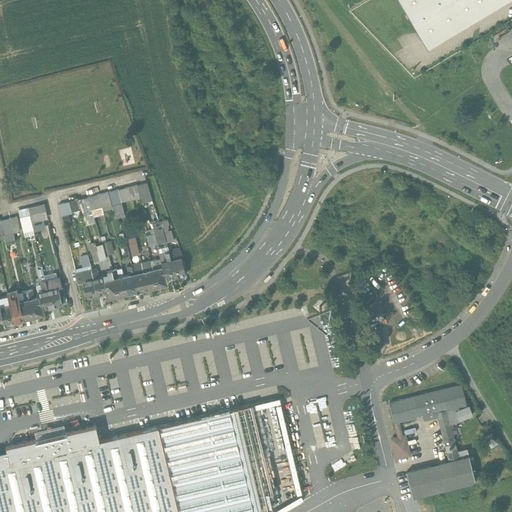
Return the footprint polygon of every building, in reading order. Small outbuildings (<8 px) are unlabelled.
[(505,0),(398,0),(427,47),(505,0)] [(147,184),(137,186),(140,198),(140,200),(151,197),(147,184)] [(137,186),(127,188),(130,200),(140,198),(137,186)] [(127,188),(118,190),(121,202),(130,200),(127,188)] [(118,190),(108,193),(111,205),(112,205),(122,203),(118,190)] [(108,192),(98,195),(102,208),(111,205),(108,193),(108,192)] [(98,195),(88,198),(92,210),(102,208),(98,195)] [(88,198),(79,200),(86,225),(95,222),(92,210),(88,198)] [(76,201),(69,203),(72,212),(79,210),(76,201)] [(64,204),(58,205),(62,217),(67,216),(67,215),(64,204)] [(40,205),(28,208),(30,217),(32,223),(44,220),(40,205)] [(17,217),(10,219),(13,234),(20,232),(17,217)] [(30,217),(21,220),(24,233),(34,230),(32,223),(30,217)] [(176,259),(166,217),(159,219),(170,252),(172,260),(176,259)] [(10,219),(0,220),(0,222),(3,236),(5,243),(15,240),(13,234),(10,219)] [(137,236),(129,238),(133,255),(141,254),(137,236)] [(88,256),(81,258),(84,268),(91,266),(88,256)] [(176,259),(172,260),(175,277),(186,274),(185,269),(182,257),(176,259)] [(167,261),(161,262),(163,267),(166,279),(175,277),(172,260),(167,261)] [(84,268),(75,270),(78,283),(84,282),(86,292),(87,298),(98,295),(92,271),(91,266),(84,268)] [(158,268),(153,269),(157,286),(161,285),(168,283),(166,279),(163,267),(158,268)] [(104,276),(98,278),(96,269),(92,271),(98,295),(107,293),(105,281),(104,276)] [(148,270),(144,272),(148,288),(154,287),(157,286),(153,269),(148,270)] [(124,276),(119,278),(117,270),(112,271),(118,296),(122,295),(128,293),(124,276)] [(108,272),(108,275),(104,276),(105,281),(107,293),(108,298),(115,296),(118,296),(112,271),(108,272)] [(139,273),(134,274),(138,291),(142,290),(141,290),(148,288),(144,272),(139,273)] [(129,275),(124,276),(128,293),(134,291),(134,292),(138,291),(134,274),(129,275)] [(60,278),(46,281),(48,289),(52,306),(56,306),(56,305),(57,305),(63,304),(62,298),(61,298),(59,287),(62,287),(60,278)] [(43,291),(38,292),(39,297),(42,309),(43,308),(49,307),(52,306),(48,289),(43,291)] [(17,290),(8,292),(8,295),(15,321),(18,320),(24,318),(20,301),(17,290)] [(8,295),(0,297),(0,300),(1,306),(5,323),(6,323),(11,321),(12,322),(15,321),(8,295)] [(35,298),(30,299),(34,316),(37,315),(39,315),(44,314),(43,308),(42,309),(39,297),(35,298)] [(25,300),(20,301),(24,318),(30,317),(34,316),(30,299),(25,300)] [(461,386),(389,404),(394,424),(398,423),(422,417),(423,421),(437,418),(448,462),(468,457),(466,450),(456,453),(450,425),(472,416),(468,407),(457,411),(457,409),(466,406),(461,386)] [(219,409),(234,408),(234,397),(219,398),(219,409)] [(7,453),(0,454),(0,511),(261,511),(278,508),(252,407),(100,441),(95,426),(51,437),(6,448),(7,453)] [(170,422),(187,417),(184,408),(167,412),(170,422)] [(406,454),(395,456),(395,460),(403,458),(406,473),(410,472),(406,457),(410,456),(405,437),(401,438),(398,423),(394,424),(398,438),(391,440),(391,444),(402,441),(406,454)] [(490,434),(484,438),(490,449),(497,445),(490,434)] [(402,441),(391,444),(395,456),(406,454),(402,441)] [(406,473),(412,498),(474,483),(468,457),(448,462),(410,472),(406,473)]
